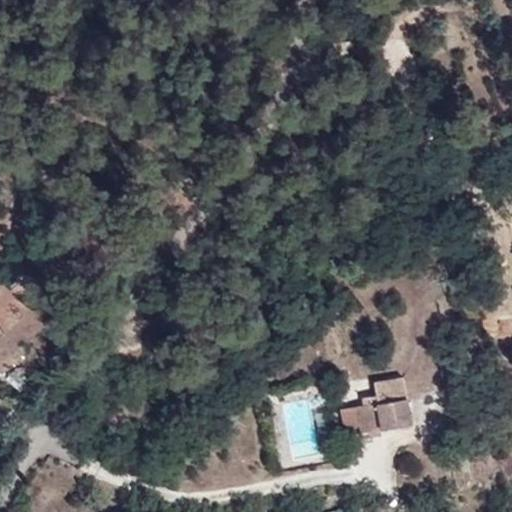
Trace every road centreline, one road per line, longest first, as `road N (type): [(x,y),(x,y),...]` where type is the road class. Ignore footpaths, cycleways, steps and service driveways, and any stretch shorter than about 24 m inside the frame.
road 1 (residential): [(0,511),(31,461),(176,289),(194,207),(291,93),(308,0)]
road 2 (track): [(48,447),(158,491),(219,499),(373,464)]
road 3 (track): [(259,130),(456,183),(511,207)]
